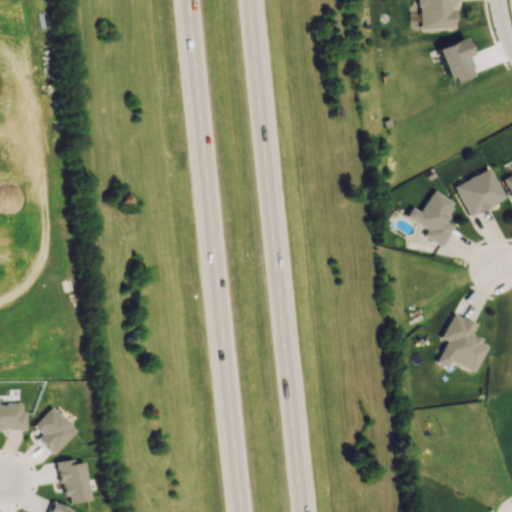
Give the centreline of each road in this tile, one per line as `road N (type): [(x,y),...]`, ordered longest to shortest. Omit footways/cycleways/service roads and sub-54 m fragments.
road 1 (motorway): [(301,511),(246,0)]
road 2 (motorway): [(188,0),(237,511)]
